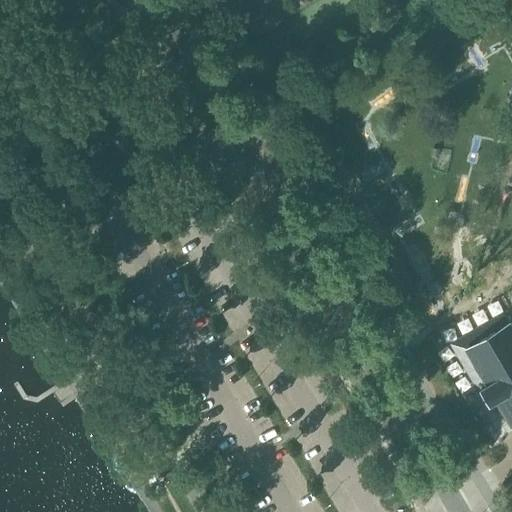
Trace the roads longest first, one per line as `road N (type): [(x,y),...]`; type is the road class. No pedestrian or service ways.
road 1 (tertiary): [(458,511),(155,0)]
road 2 (unknown): [(178,511),(124,422),(52,270),(45,230)]
